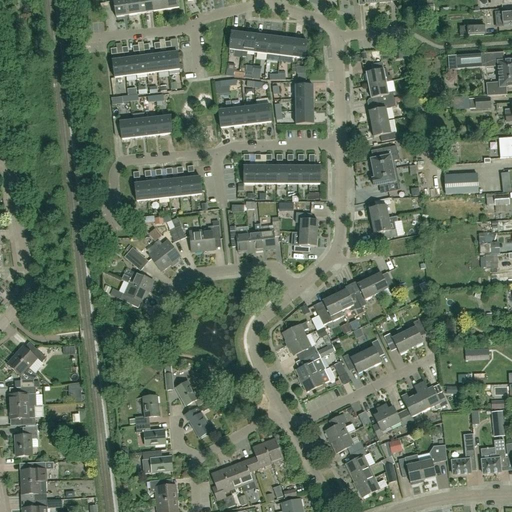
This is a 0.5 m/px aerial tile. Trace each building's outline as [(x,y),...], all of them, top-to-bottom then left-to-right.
[(129,16),(126,0),(112,0),(116,18),(129,16)] [(141,14),(138,0),(126,0),(129,16),(141,14)] [(154,12),(151,0),(138,0),(141,14),(154,12)] [(166,10),(164,0),(151,0),(154,12),(166,10)] [(164,0),(166,10),(179,8),(177,0),(164,0)] [(419,6),(419,13),(434,12),(434,5),(419,6)] [(511,11),(497,13),(498,19),(498,26),(511,24),(511,11)] [(460,36),(468,36),(484,35),(483,25),(467,26),(467,27),(459,27),(460,36)] [(242,51),(244,34),(231,32),(229,50),(242,51)] [(256,35),(244,34),(242,51),(242,57),(246,57),(247,52),(254,53),(256,35)] [(269,37),(256,35),(254,53),(267,54),(269,37)] [(281,38),(269,37),(267,54),(279,56),(281,38)] [(294,40),(281,38),(279,56),(292,58),(294,40)] [(307,41),(294,40),(292,58),(305,59),(307,41)] [(169,71),(180,70),(177,52),(166,53),(169,71)] [(169,71),(166,53),(155,55),(158,73),(169,71)] [(511,60),(504,61),(503,53),(504,53),(484,54),(484,55),(486,68),(498,67),(499,83),(487,84),(488,97),(487,97),(487,98),(507,96),(507,95),(506,95),(506,87),(511,86),(511,60)] [(158,73),(155,55),(144,56),(147,74),(158,73)] [(147,74),(144,56),(134,58),(136,76),(147,74)] [(136,76),(134,58),(123,59),(125,77),(136,76)] [(125,77),(123,59),(111,61),(114,78),(125,77)] [(368,87),(386,83),(383,70),(388,69),(387,62),(371,66),(373,72),(366,74),(368,87)] [(225,76),(234,77),(251,79),(253,67),(246,66),(245,72),(226,70),(225,76)] [(259,68),(253,67),(251,79),(260,80),(260,74),(259,74),(259,68)] [(377,97),(379,104),(410,98),(409,95),(394,98),(393,92),(388,93),(386,83),(368,87),(371,99),(377,97)] [(295,99),(313,99),(313,86),(295,86),(295,99)] [(368,112),(371,125),(389,122),(389,121),(386,109),(396,107),(395,103),(410,100),(410,98),(379,104),(380,110),(368,112)] [(469,100),(469,98),(468,98),(456,99),(456,110),(476,109),(476,110),(491,109),(490,98),(475,99),(469,100)] [(313,99),(295,99),(296,112),(313,112),(313,99)] [(258,124),(271,123),(269,105),(256,106),(258,124)] [(258,124),(256,106),(244,108),(246,125),(258,124)] [(246,125),(244,108),(231,109),(233,127),(246,125)] [(233,127),(231,109),(218,111),(220,128),(233,127)] [(313,112),(296,112),(296,125),(314,125),(313,112)] [(158,118),(160,136),(173,134),(171,117),(158,118)] [(160,136),(158,118),(145,120),(147,137),(160,136)] [(147,137),(145,120),(133,121),(135,139),(147,137)] [(394,120),(389,121),(389,122),(371,125),(374,138),(381,137),(382,143),(397,140),(396,133),(394,120)] [(120,130),(121,136),(122,140),(135,139),(133,121),(120,122),(120,124),(120,130)] [(511,137),(499,139),(500,159),(511,158),(511,137)] [(371,160),(373,173),(395,169),(394,162),(398,161),(395,147),(383,149),(385,158),(371,160)] [(255,186),(255,167),(244,167),(244,186),(255,186)] [(266,185),(266,167),(255,167),(255,186),(266,185)] [(277,185),(277,167),(266,167),(266,185),(277,185)] [(287,185),(287,167),(277,167),(277,185),(287,185)] [(298,185),(298,167),(287,167),(287,185),(298,185)] [(309,185),(309,167),(298,167),(298,185),(309,185)] [(309,185),(320,185),(320,167),(309,167),(309,185)] [(373,173),(374,179),(372,180),(373,187),(383,185),(385,194),(400,191),(395,169),(373,173)] [(446,195),(478,194),(477,175),(445,176),(446,195)] [(191,197),(202,196),(200,178),(189,179),(191,197)] [(191,197),(189,179),(178,180),(180,198),(191,197)] [(180,198),(178,180),(167,181),(169,199),(180,198)] [(169,199),(167,181),(156,182),(158,200),(169,199)] [(158,200),(156,182),(146,183),(147,201),(158,200)] [(147,201),(146,183),(134,184),(136,203),(147,201)] [(495,207),(496,213),(505,211),(505,206),(510,205),(508,195),(494,196),(494,194),(486,195),(487,206),(495,205),(495,207)] [(371,223),(389,219),(386,206),(391,205),(389,199),(374,202),(375,208),(369,209),(371,223)] [(254,211),(254,203),(246,203),(246,211),(254,211)] [(317,235),(318,222),(311,221),(312,215),(296,214),(295,220),(301,221),(300,234),(317,235)] [(166,217),(169,222),(167,223),(170,231),(175,243),(180,241),(172,221),(169,216),(166,217)] [(261,232),(263,251),(275,250),(274,238),(280,237),(279,222),(278,218),(272,219),(272,223),(272,227),(261,228),(261,232)] [(180,241),(186,238),(177,219),(172,221),(180,241)] [(389,219),(371,223),(374,235),(381,233),(382,240),(397,237),(396,230),(391,231),(389,219)] [(208,228),(209,231),(201,232),(203,253),(215,252),(214,240),(220,240),(218,222),(212,222),(213,227),(208,228)] [(251,252),(249,233),(248,227),(236,229),(235,227),(229,227),(231,242),(237,242),(239,254),(251,252)] [(156,229),(150,233),(156,242),(163,237),(156,229)] [(203,253),(201,232),(189,233),(191,255),(203,253)] [(261,232),(249,233),(251,252),(263,251),(261,232)] [(479,234),(479,244),(480,255),(491,254),(490,244),(493,241),(495,241),(497,235),(488,232),(488,234),(479,234)] [(316,248),(317,235),(300,234),(299,246),(294,246),(294,253),(309,254),(310,247),(316,248)] [(167,241),(162,245),(159,241),(154,244),(172,267),(178,262),(177,261),(180,258),(167,241)] [(148,256),(162,273),(171,266),(172,267),(154,244),(147,251),(150,255),(148,256)] [(149,262),(133,248),(129,246),(125,251),(128,253),(145,267),(149,262)] [(145,267),(128,253),(124,258),(141,272),(145,267)] [(486,270),(498,269),(497,255),(485,256),(486,270)] [(121,281),(129,284),(148,293),(153,281),(134,273),(132,279),(124,276),(121,281)] [(381,274),(369,279),(377,295),(389,289),(391,294),(396,291),(389,277),(384,280),(381,274)] [(352,288),(362,307),(367,304),(365,301),(377,295),(369,279),(357,285),(358,286),(352,288)] [(419,285),(423,295),(429,292),(425,283),(419,285)] [(138,308),(141,302),(144,304),(148,293),(129,284),(125,294),(122,293),(119,300),(138,308)] [(346,290),(335,295),(342,311),(351,307),(356,317),(364,313),(361,307),(362,307),(352,288),(346,290)] [(337,314),(339,316),(343,314),(342,311),(335,295),(323,301),(326,307),(317,312),(323,326),(332,321),(330,317),(337,314)] [(317,332),(325,328),(323,326),(319,316),(311,320),(317,332)] [(386,327),(394,322),(392,318),(383,323),(386,327)] [(404,333),(412,349),(424,343),(421,337),(426,334),(419,320),(413,322),(415,327),(404,333)] [(282,333),(288,345),(305,336),(303,331),(308,328),(305,322),(300,325),(282,333)] [(344,328),(348,335),(354,332),(350,325),(344,328)] [(404,333),(401,328),(396,331),(399,335),(392,338),(390,333),(384,337),(391,351),(397,348),(400,355),(412,349),(404,333)] [(311,347),(305,336),(288,345),(293,356),(301,352),(304,358),(317,352),(314,345),(311,347)] [(374,346),(362,352),(370,368),(382,363),(379,357),(385,354),(378,340),(372,342),(374,346)] [(23,347),(15,356),(29,369),(37,360),(41,363),(46,358),(36,349),(31,354),(23,347)] [(334,347),(327,351),(331,357),(338,352),(334,347)] [(296,370),(301,381),(319,373),(325,370),(320,358),(317,352),(304,358),(307,364),(296,370)] [(370,368),(362,352),(351,358),(349,353),(343,356),(350,370),(355,367),(359,374),(370,368)] [(21,378),(29,369),(15,356),(7,365),(21,378)] [(340,377),(346,374),(341,363),(334,366),(340,377)] [(164,368),(165,375),(166,391),(174,391),(172,374),(171,374),(171,369),(168,369),(168,367),(164,368)] [(322,378),(319,373),(301,381),(307,392),(329,381),(327,376),(322,378)] [(350,376),(344,378),(347,386),(353,384),(350,376)] [(20,380),(21,388),(33,388),(33,379),(20,380)] [(186,407),(195,402),(198,408),(211,400),(207,394),(198,399),(188,382),(175,389),(186,407)] [(418,395),(413,397),(421,413),(431,408),(421,388),(425,386),(423,382),(414,386),(418,395)] [(427,390),(425,386),(421,388),(431,408),(434,407),(436,411),(447,405),(442,393),(436,396),(432,388),(427,390)] [(10,408),(34,407),(37,407),(36,387),(33,388),(21,388),(21,395),(9,396),(10,408)] [(407,410),(402,412),(408,423),(414,421),(412,418),(421,413),(413,397),(409,400),(406,395),(401,398),(407,410)] [(135,418),(135,419),(135,425),(136,426),(149,424),(149,418),(159,417),(157,396),(142,398),(144,417),(135,418)] [(386,405),(381,407),(391,427),(401,423),(402,426),(408,423),(402,412),(397,415),(393,407),(388,409),(386,405)] [(34,407),(10,408),(10,419),(22,419),(22,426),(35,425),(34,407)] [(391,427),(381,407),(376,409),(378,414),(373,416),(377,424),(372,427),(378,438),(384,435),(382,432),(391,427)] [(200,439),(212,432),(198,408),(184,416),(187,423),(190,421),(200,439)] [(86,412),(78,413),(79,423),(87,423),(86,412)] [(364,427),(371,423),(365,412),(359,416),(364,427)] [(326,432),(331,443),(349,434),(356,431),(353,424),(346,428),(344,423),(347,422),(344,415),(330,422),(333,428),(326,432)] [(493,425),(494,437),(504,436),(503,423),(493,425)] [(149,424),(136,426),(136,433),(143,432),(145,447),(165,444),(164,430),(150,431),(149,424)] [(32,440),(38,440),(38,427),(23,428),(23,436),(15,437),(16,458),(33,457),(32,440)] [(347,448),(350,455),(364,448),(361,442),(360,443),(357,438),(352,441),(349,434),(331,443),(337,454),(347,448)] [(452,462),(454,476),(471,474),(470,461),(476,460),(474,435),(464,436),(466,458),(461,459),(462,461),(452,462)] [(272,464),(283,459),(275,439),(264,443),(272,464)] [(501,473),(500,459),(506,459),(504,440),(495,441),(496,455),(491,455),(491,460),(482,461),(484,474),(501,473)] [(391,454),(392,454),(402,452),(400,441),(389,443),(391,454)] [(272,464),(264,443),(253,447),(256,457),(251,459),(255,470),(272,464)] [(436,477),(435,471),(433,464),(446,461),(445,446),(433,448),(430,453),(432,460),(420,463),(424,480),(436,477)] [(346,464),(352,476),(369,468),(364,456),(367,454),(364,448),(350,455),(353,461),(346,464)] [(156,451),(142,453),(124,455),(125,458),(143,456),(143,460),(143,461),(142,461),(144,475),(152,474),(172,472),(170,457),(156,458),(156,451)] [(373,455),(367,457),(372,468),(377,465),(373,455)] [(418,482),(424,480),(420,463),(419,463),(417,455),(404,458),(405,459),(398,460),(403,478),(409,476),(411,483),(412,486),(419,484),(418,482)] [(255,470),(251,459),(234,466),(242,486),(253,482),(250,472),(255,470)] [(21,471),(21,484),(46,483),(46,470),(54,470),(53,463),(45,463),(32,464),(33,471),(21,471)] [(87,466),(88,473),(96,472),(95,465),(87,466)] [(242,486),(234,466),(223,470),(231,491),(242,486)] [(352,476),(357,487),(375,478),(369,468),(352,476)] [(394,469),(387,471),(390,483),(397,481),(394,469)] [(231,491),(223,470),(211,475),(216,486),(212,488),(217,501),(226,498),(224,493),(231,491)] [(363,498),(380,490),(387,487),(384,481),(378,484),(375,478),(357,487),(363,498)] [(156,502),(177,500),(175,485),(167,486),(166,480),(149,482),(151,493),(155,493),(156,502)] [(46,483),(21,484),(22,496),(34,495),(34,502),(47,501),(46,483)] [(273,489),(277,499),(283,497),(280,486),(273,489)] [(284,492),(285,499),(297,497),(295,490),(284,492)] [(242,507),(248,505),(244,496),(239,498),(242,507)] [(300,511),(303,511),(301,499),(282,503),(283,511),(280,511),(300,511)] [(178,511),(177,500),(156,502),(157,511),(178,511)] [(47,511),(47,501),(34,502),(34,509),(23,509),(22,511),(47,511)] [(67,501),(52,501),(52,510),(66,511),(67,501)]
